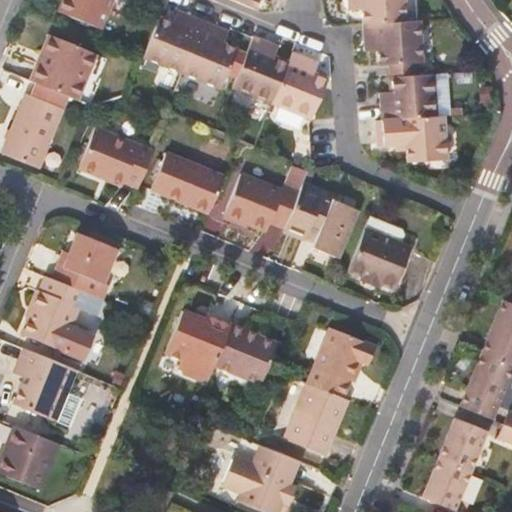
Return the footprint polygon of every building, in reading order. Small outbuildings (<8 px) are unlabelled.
[(115,0),(62,0),(59,8),(105,27),(115,0)] [(229,0),(255,10),(258,0),(229,0)] [(354,0),(347,0),(349,11),(355,10),(354,0)] [(405,0),(354,0),(355,10),(361,10),(362,24),(408,21),(405,0)] [(177,9),(171,22),(189,14),(177,9)] [(181,72),(201,19),(189,14),(171,22),(159,17),(143,56),(181,72)] [(211,23),(201,19),(181,72),(221,88),(227,71),(237,48),(222,42),(225,37),(214,33),(211,23)] [(408,21),(362,24),(363,39),(371,39),(372,51),(378,50),(379,65),(389,64),(413,63),(422,62),(419,20),(408,21)] [(227,31),(211,23),(214,33),(225,37),(227,31)] [(50,53),(38,82),(76,98),(89,67),(96,50),(49,31),(41,50),(50,53)] [(269,41),(252,34),(245,52),(236,75),(231,85),(271,102),(288,61),(275,55),(265,51),(269,41)] [(371,39),(363,39),(363,51),(372,51),(371,39)] [(279,44),(269,41),(265,51),(275,55),(279,44)] [(237,48),(227,71),(236,75),(245,52),(237,48)] [(50,53),(41,50),(29,78),(38,82),(50,53)] [(288,61),(271,102),(310,118),(327,77),(313,71),(305,68),(309,57),(292,50),(288,61)] [(317,60),(309,57),(305,68),(313,71),(317,60)] [(413,63),(389,64),(390,77),(414,75),(413,63)] [(98,71),(89,67),(76,98),(91,104),(93,99),(95,100),(97,95),(95,94),(101,80),(103,81),(105,76),(103,71),(99,69),(98,71)] [(449,73),(434,74),(437,117),(445,116),(452,116),(449,73)] [(414,75),(390,77),(391,91),(392,100),(379,101),(381,120),(437,117),(434,74),(414,75)] [(491,88),(478,88),(478,105),(491,105),(491,88)] [(64,106),(25,90),(0,149),(39,166),(64,106)] [(379,92),(379,101),(392,100),(391,91),(379,92)] [(381,120),(376,121),(378,148),(397,147),(408,147),(408,153),(409,164),(448,161),(445,116),(437,117),(381,120)] [(124,182),(138,187),(153,150),(96,127),(79,168),(98,176),(100,172),(124,182)] [(190,205),(209,213),(224,175),(166,152),(151,190),(181,202),(183,200),(190,203),(190,205)] [(270,224),(283,230),(301,187),(307,172),(296,168),(288,186),(285,185),(283,191),(242,174),(225,216),(267,233),(270,224)] [(100,172),(98,176),(123,186),(124,182),(100,172)] [(301,187),(283,230),(315,242),(312,249),(336,259),(357,209),(301,187)] [(368,221),(365,229),(401,243),(404,235),(401,230),(374,219),(368,221)] [(365,229),(348,270),(362,276),(379,282),(394,288),(411,247),(401,243),(365,229)] [(100,234),(97,240),(117,248),(119,241),(100,234)] [(64,269),(59,281),(94,295),(109,301),(115,287),(110,285),(124,251),(117,248),(97,240),(84,235),(77,255),(70,271),(64,269)] [(71,253),(64,269),(70,271),(77,255),(71,253)] [(379,282),(362,276),(361,280),(377,287),(379,282)] [(59,281),(53,279),(47,293),(44,291),(37,308),(42,310),(39,319),(37,318),(29,336),(70,353),(94,295),(59,281)] [(511,304),(503,300),(487,341),(511,351),(511,304)] [(214,366),(231,324),(216,318),(213,323),(205,319),(183,310),(166,351),(183,358),(180,365),(184,367),(185,372),(201,379),(206,376),(209,377),(214,366)] [(207,314),(205,319),(213,323),(216,318),(207,314)] [(246,325),(233,320),(231,324),(214,366),(260,385),(278,342),(258,334),(257,337),(244,331),(246,325)] [(259,330),(246,325),(244,331),(257,337),(258,334),(259,330)] [(331,327),(309,383),(344,397),(358,362),(363,365),(372,344),(331,327)] [(511,351),(487,341),(481,353),(511,366),(511,351)] [(48,358),(22,347),(11,373),(23,378),(12,404),(27,410),(45,417),(55,421),(76,369),(65,365),(48,358)] [(511,373),(511,366),(481,353),(465,394),(498,408),(511,373)] [(344,397),(309,383),(286,440),(325,456),(348,399),(344,397)] [(465,394),(459,407),(492,420),(498,408),(465,394)] [(454,420),(439,458),(472,472),(488,433),(454,420)] [(58,443),(13,424),(0,456),(0,474),(39,490),(58,443)] [(511,445),(511,428),(504,425),(498,439),(511,445)] [(300,460),(260,444),(252,462),(235,455),(222,485),(240,492),(237,501),(264,511),(278,511),(282,504),(290,484),(300,460)] [(455,511),(472,472),(439,458),(422,499),(453,511),(455,511)] [(290,484),(282,504),(289,506),(297,487),(290,484)]
